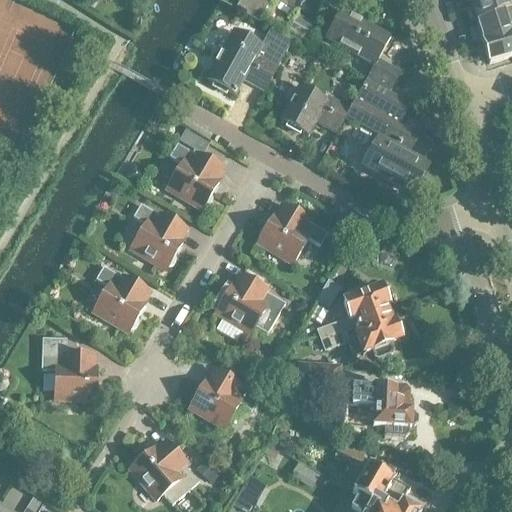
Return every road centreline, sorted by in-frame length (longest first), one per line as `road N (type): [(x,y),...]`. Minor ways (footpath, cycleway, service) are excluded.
road 1 (residential): [(132,401),(257,151)]
road 2 (residential): [(257,151),(402,228),(446,222)]
road 3 (unclassified): [(446,222),(511,398)]
